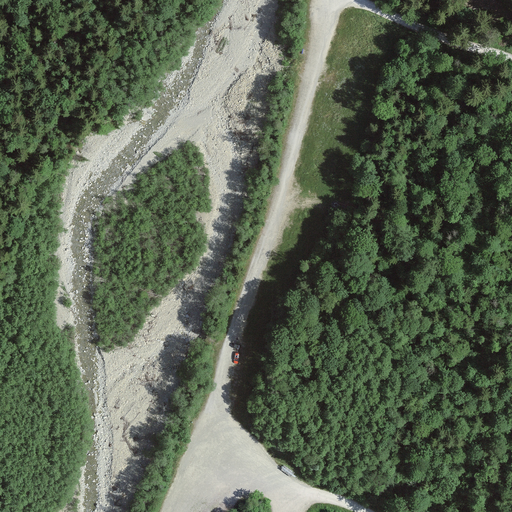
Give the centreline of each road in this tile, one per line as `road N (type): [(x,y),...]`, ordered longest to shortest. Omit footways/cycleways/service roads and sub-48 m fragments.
road 1 (track): [(330,0),(274,219),(168,511)]
road 2 (track): [(359,511),(283,484),(212,405)]
road 3 (track): [(511,61),(356,0)]
